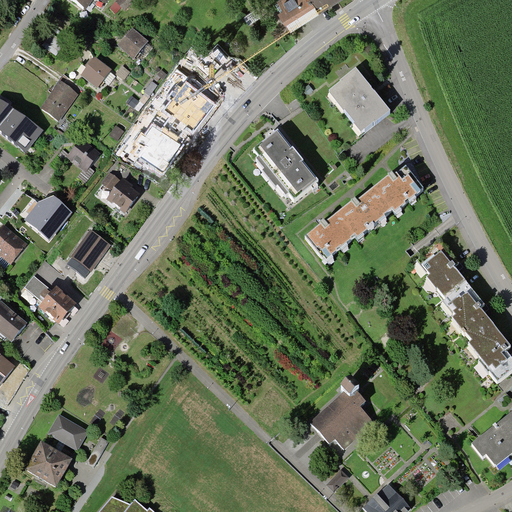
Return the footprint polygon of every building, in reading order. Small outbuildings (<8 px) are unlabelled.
[(95,0),(101,4),(103,0),(69,0),(85,11),(92,0),(95,0)] [(119,0),(117,2),(125,10),(134,0),(119,0)] [(330,4),(336,0),(277,0),(282,7),(278,9),(284,19),(290,28),(320,10),(330,4)] [(133,60),(147,43),(132,31),(126,39),(118,48),(133,60)] [(97,90),(110,72),(94,60),(89,66),(81,78),(97,90)] [(186,74),(174,87),(182,93),(177,99),(194,113),(210,94),(186,74)] [(363,137),(390,115),(372,93),(357,74),(330,95),(363,137)] [(59,123),(79,95),(61,83),(53,94),(41,111),(59,123)] [(167,88),(157,101),(168,109),(178,96),(167,88)] [(0,131),(14,113),(0,102),(0,131)] [(178,112),(160,133),(184,153),(201,132),(178,112)] [(0,136),(24,156),(42,133),(14,113),(0,131),(0,136)] [(116,141),(122,132),(114,127),(109,136),(116,141)] [(287,197),(294,206),(318,187),(292,155),(275,133),(250,153),(256,159),(253,162),(261,171),(259,173),(272,190),(275,188),(284,199),(287,197)] [(86,171),(98,154),(80,140),(67,158),(86,171)] [(395,216),(422,196),(408,178),(403,181),(396,172),(392,175),(356,201),(325,224),(307,238),(325,262),(355,240),(356,241),(393,214),(395,216)] [(127,215),(141,196),(129,186),(111,173),(103,184),(115,193),(108,201),(127,215)] [(35,207),(24,221),(50,242),(74,212),(53,196),(39,203),(35,207)] [(0,255),(12,265),(28,244),(15,234),(4,226),(0,230),(0,255)] [(99,262),(110,247),(91,234),(72,260),(91,273),(99,262)] [(454,271),(441,256),(425,269),(432,277),(429,280),(436,289),(438,287),(447,299),(462,286),(464,289),(466,287),(467,287),(454,271)] [(38,299),(48,288),(34,276),(25,288),(38,299)] [(59,326),(75,305),(67,299),(56,291),(40,311),(59,326)] [(497,384),(511,371),(511,361),(507,355),(506,354),(511,350),(481,312),(468,295),(462,300),(460,297),(443,310),(451,320),(449,322),(497,384)] [(0,331),(11,341),(26,323),(1,303),(0,303),(0,331)] [(0,380),(14,364),(0,352),(0,380)] [(344,451),(373,425),(359,410),(365,405),(351,391),(311,428),(321,439),(330,448),(336,443),(344,451)] [(511,414),(471,447),(482,461),(486,458),(496,470),(511,456),(511,414)] [(86,433),(59,418),(50,434),(76,450),(86,433)] [(58,454),(41,445),(28,470),(56,485),(69,461),(58,454)] [(335,495),(349,480),(341,473),(327,488),(335,495)] [(388,488),(363,510),(364,511),(409,511),(388,488)] [(153,511),(150,509),(148,511),(135,501),(131,506),(112,498),(100,511),(153,511)]
